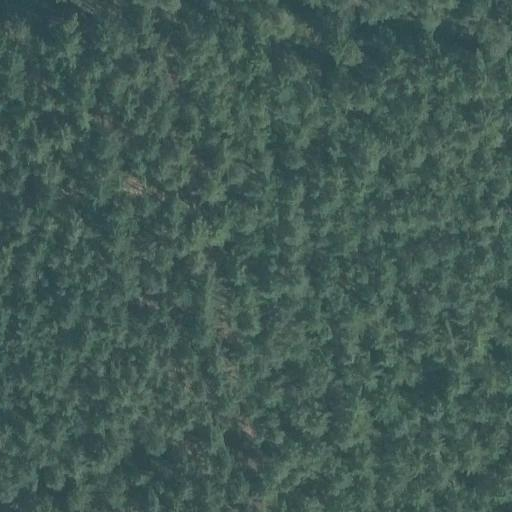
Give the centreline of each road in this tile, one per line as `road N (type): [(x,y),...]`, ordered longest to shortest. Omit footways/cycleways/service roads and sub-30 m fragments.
road 1 (track): [(261,511),(167,0)]
road 2 (track): [(511,43),(322,0)]
